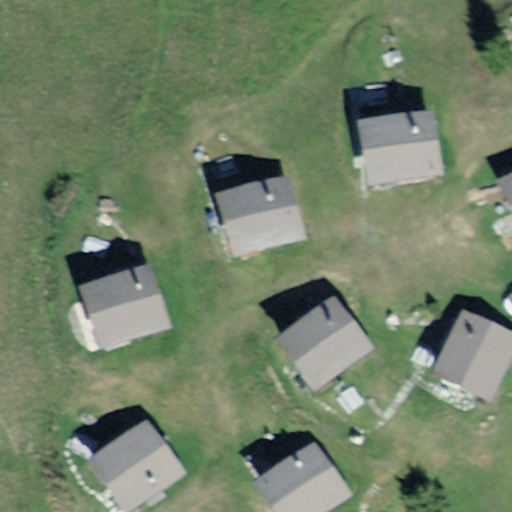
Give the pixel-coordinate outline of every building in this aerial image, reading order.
[(427,178),(421,112),(345,119),(350,185),(427,178)] [(511,240),(511,172),(484,186),(510,242),(511,240)] [(299,245),(281,177),(195,199),(213,267),(299,245)] [(160,331),(140,267),(49,295),(69,359),(160,331)] [(361,347),(319,295),(253,347),(295,399),(361,347)] [(508,344),(447,313),(410,385),(472,416),(508,344)] [(101,511),(162,474),(130,423),(60,466),(88,511),(101,511)] [(307,511),(342,489),(309,439),(234,489),(249,511),(307,511)]
